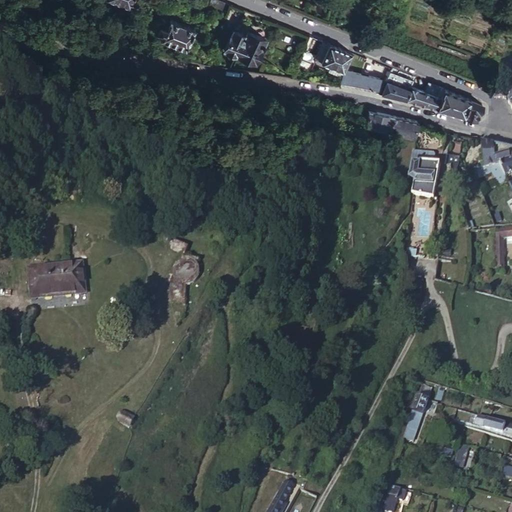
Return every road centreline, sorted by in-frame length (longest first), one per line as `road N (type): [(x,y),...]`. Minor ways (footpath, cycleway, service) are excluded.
road 1 (residential): [(511,138),(354,99),(0,38)]
road 2 (tertiary): [(243,0),(491,96),(511,127)]
